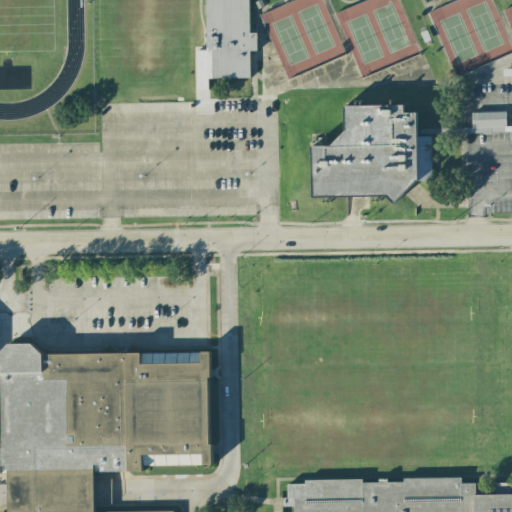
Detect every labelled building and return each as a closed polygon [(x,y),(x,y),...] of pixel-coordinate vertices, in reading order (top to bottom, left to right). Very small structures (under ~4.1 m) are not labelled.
[(204,0),(206,50),(196,50),(197,89),(208,89),(208,78),(250,78),(249,51),(256,51),(256,33),(249,33),(248,0),(204,0)] [(394,202),(386,195),(314,196),(312,143),(331,143),(346,128),(346,102),(405,101),(405,109),(417,110),(419,178),(416,178),(394,202)] [(511,126),(506,127),(505,112),(471,113),(472,133),(511,131),(511,126)] [(99,467),(100,510),(174,508),(174,511),(0,511),(0,355),(11,343),(39,342),(51,354),(216,350),(218,465),(99,467)] [(511,511),(298,511),(298,487),(308,487),(308,482),(366,480),(366,486),(406,485),(406,479),(464,478),(464,484),(477,483),(477,494),(511,493),(511,511)]
